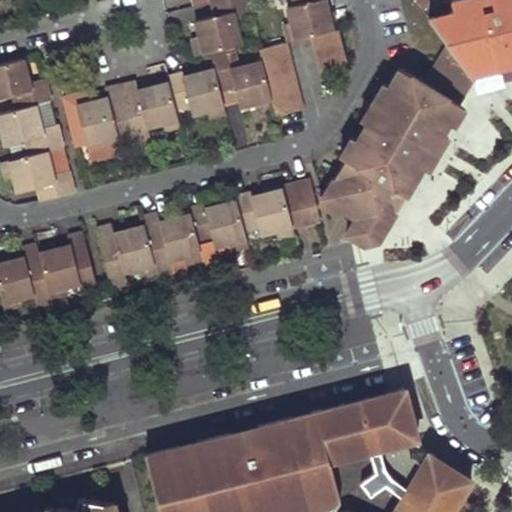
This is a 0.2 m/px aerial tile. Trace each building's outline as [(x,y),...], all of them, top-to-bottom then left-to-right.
[(213,17),(195,22),(199,36),(203,53),(210,52),(226,48),(242,44),(236,20),(250,16),(247,3),(246,0),(218,0),(215,1),(219,15),(213,17)] [(292,0),(295,6),(287,9),(290,22),(295,40),(312,36),(333,31),(324,0),(292,0)] [(416,0),(423,9),(447,3),(445,0),(416,0)] [(511,0),(458,0),(447,3),(423,9),(449,44),(468,70),(470,73),(511,62),(511,0)] [(215,1),(209,2),(213,17),(219,15),(215,1)] [(287,42),(295,40),(290,22),(283,24),(287,42)] [(333,31),(312,36),(321,76),(348,70),(339,29),(333,31)] [(203,53),(199,36),(191,38),(196,55),(203,53)] [(259,50),(262,61),(271,99),(274,107),(276,116),(302,109),(285,43),(259,50)] [(468,70),(449,44),(425,83),(399,67),(378,104),(383,107),(373,125),(367,121),(323,197),(355,218),(346,234),(357,239),(363,238),(369,228),(375,226),(468,70)] [(254,103),(271,99),(262,61),(232,69),(226,48),(210,52),(214,68),(217,79),(232,75),(238,102),(240,107),(254,103)] [(23,58),(0,64),(0,98),(13,95),(14,95),(20,93),(23,107),(50,100),(45,79),(30,83),(23,58)] [(511,62),(470,73),(474,80),(511,69),(511,62)] [(224,106),(217,79),(214,68),(183,76),(183,73),(167,77),(168,82),(176,110),(190,107),(192,114),(206,110),(224,106)] [(470,73),(468,70),(375,226),(369,228),(363,238),(383,233),(474,80),(470,73)] [(224,106),(238,102),(232,75),(217,79),(224,106)] [(178,120),(176,110),(168,82),(137,89),(136,82),(120,85),(135,142),(151,138),(148,127),(160,124),(178,120)] [(135,142),(120,85),(105,89),(107,97),(76,104),(86,145),(117,136),(120,146),(135,142)] [(14,95),(17,109),(23,107),(20,93),(14,95)] [(274,107),(271,99),(254,103),(256,111),(274,107)] [(17,109),(0,113),(0,127),(1,132),(5,147),(8,146),(32,140),(35,154),(47,150),(62,146),(56,124),(50,100),(23,107),(17,109)] [(383,107),(378,104),(367,121),(373,125),(383,107)] [(226,113),(224,106),(206,110),(209,118),(226,113)] [(180,127),(178,120),(160,124),(163,132),(180,127)] [(117,136),(86,145),(88,153),(106,148),(107,152),(120,149),(120,146),(117,136)] [(8,146),(11,160),(35,154),(32,140),(8,146)] [(9,161),(13,177),(17,192),(37,187),(43,185),(47,200),(74,193),(68,170),(53,174),(47,150),(35,154),(11,160),(9,161)] [(6,179),(13,177),(9,161),(2,162),(6,179)] [(321,220),(310,178),(283,185),(283,188),(293,226),(293,227),(321,220)] [(37,187),(41,201),(47,200),(43,185),(37,187)] [(275,230),(293,226),(283,188),(252,196),(251,193),(236,197),(237,200),(245,230),(259,227),(261,234),(275,230)] [(245,230),(237,200),(206,208),(205,204),(190,208),(191,213),(201,252),(204,259),(205,267),(225,262),(222,252),(249,245),(245,230)] [(143,218),(145,225),(155,263),(157,272),(158,274),(173,270),(170,260),(184,256),(201,252),(191,213),(160,221),(158,214),(143,218)] [(138,268),(155,263),(145,225),(114,233),(112,225),(96,229),(111,285),(126,282),(123,272),(138,268)] [(293,226),(275,230),(277,238),(295,233),(293,227),(293,226)] [(83,292),(97,289),(83,233),(68,236),(70,244),(39,253),(49,291),(66,286),(80,283),(83,292)] [(49,291),(39,253),(37,245),(21,249),(24,257),(0,262),(0,293),(2,303),(20,299),(34,295),(37,305),(52,301),(51,298),(49,291)] [(201,252),(184,256),(186,264),(204,259),(201,252)] [(155,263),(138,268),(140,276),(157,272),(155,263)] [(66,286),(49,291),(51,298),(68,294),(66,286)] [(20,299),(2,303),(5,311),(22,306),(20,299)] [(231,432),(145,454),(159,511),(315,511),(331,508),(334,511),(335,511),(451,511),(471,479),(430,453),(426,459),(413,453),(410,439),(417,437),(405,388),(257,426),(259,430),(233,437),(231,432)] [(116,511),(114,502),(83,497),(81,510),(51,506),(49,511),(116,511)]
